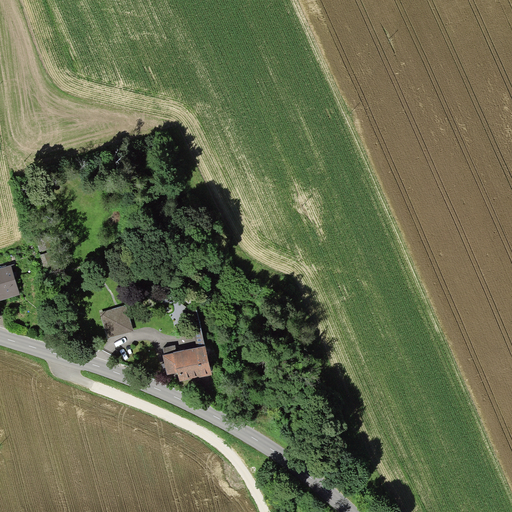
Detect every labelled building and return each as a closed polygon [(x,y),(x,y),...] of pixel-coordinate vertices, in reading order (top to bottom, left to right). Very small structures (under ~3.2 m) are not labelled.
[(45,235),(36,238),(40,250),(49,247),(45,235)] [(46,254),(41,256),(47,275),(53,273),(46,254)] [(0,292),(6,291),(6,292),(17,289),(10,268),(0,270),(0,292)] [(127,307),(102,314),(108,335),(133,328),(127,307)] [(204,346),(196,309),(189,311),(197,348),(183,351),(183,350),(174,352),(163,354),(167,372),(177,370),(179,379),(210,372),(204,346)]
